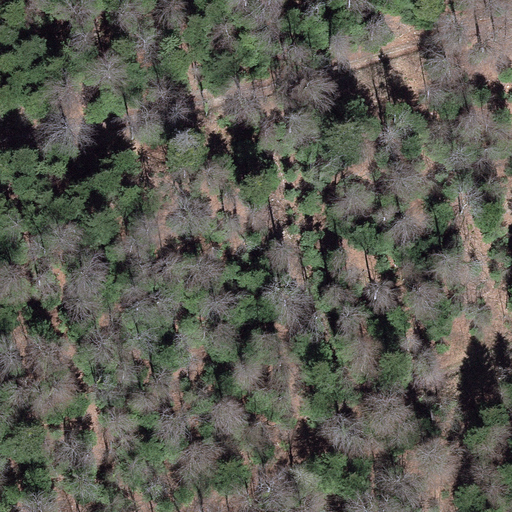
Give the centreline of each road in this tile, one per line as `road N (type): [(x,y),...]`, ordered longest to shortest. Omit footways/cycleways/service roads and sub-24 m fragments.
road 1 (track): [(0,145),(511,21)]
road 2 (track): [(511,339),(335,424),(219,511)]
